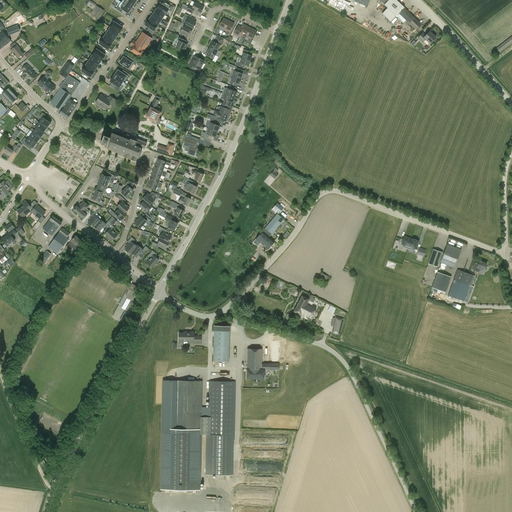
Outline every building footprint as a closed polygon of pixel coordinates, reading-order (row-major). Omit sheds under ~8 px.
[(105,11),(98,7),(96,6),(96,5),(89,0),(86,6),(93,10),(90,14),(99,20),(105,11)] [(131,9),(134,5),(127,0),(126,0),(124,4),(131,9)] [(347,0),(347,1),(346,0),(344,5),(351,9),(354,2),(367,7),(369,0),(347,0)] [(379,0),(384,5),(387,8),(381,14),(390,22),(395,17),(402,24),(405,21),(416,31),(421,25),(404,8),(396,0),(379,0)] [(195,3),(193,7),(189,5),(186,11),(192,14),(194,11),(200,14),(204,7),(195,3)] [(128,14),(131,9),(124,4),(120,9),(118,7),(116,10),(121,13),(122,10),(128,14)] [(168,4),(166,8),(160,4),(156,9),(165,15),(168,10),(171,12),(173,8),(168,4)] [(156,9),(153,15),(161,20),(164,15),(165,15),(156,9)] [(183,19),(181,23),(193,29),(196,23),(194,23),(196,19),(185,14),(183,18),(183,19)] [(149,20),(157,26),(161,20),(153,15),(149,20)] [(221,29),(224,30),(229,21),(223,18),(217,30),(219,31),(221,29)] [(154,32),(157,26),(149,20),(145,26),(150,29),(147,32),(152,36),(155,32),(154,32)] [(234,24),(229,21),(224,30),(227,32),(225,35),(228,36),(234,24)] [(114,22),(110,28),(119,34),(123,28),(114,22)] [(187,36),(188,34),(190,34),(193,29),(181,23),(179,27),(181,30),(179,32),(187,36)] [(233,35),(239,38),(245,26),(243,24),(241,27),(238,26),(233,35)] [(17,26),(6,30),(9,36),(20,32),(17,26)] [(240,41),(241,39),(243,36),(246,37),(250,28),(245,26),(239,38),(238,40),(240,41)] [(110,28),(107,33),(115,39),(118,34),(119,34),(110,28)] [(256,31),(250,28),(246,37),(248,39),(247,42),(249,43),(256,31)] [(0,49),(4,46),(5,46),(11,41),(3,32),(0,34),(0,49)] [(432,34),(429,32),(425,36),(422,33),(418,38),(422,43),(425,40),(430,44),(435,38),(434,37),(435,36),(435,35),(434,34),(433,34),(432,34)] [(107,33),(103,39),(111,44),(115,39),(107,33)] [(143,33),(136,42),(145,48),(152,39),(143,33)] [(218,51),(220,46),(221,47),(223,43),(222,43),(224,40),(223,40),(224,39),(217,35),(213,42),(210,47),(218,51)] [(511,43),(511,36),(496,49),(499,53),(511,43)] [(187,45),(185,44),(187,41),(178,37),(177,40),(179,41),(176,47),(184,51),(187,45)] [(111,44),(103,39),(103,38),(99,44),(108,50),(111,44)] [(43,40),(38,44),(41,47),(45,43),(46,42),(44,39),(43,40)] [(139,57),(145,48),(136,42),(136,43),(133,41),(130,46),(133,48),(130,51),(139,57)] [(22,57),(25,55),(17,45),(10,51),(17,59),(21,56),(22,57)] [(215,56),(219,58),(221,52),(218,51),(210,47),(207,52),(208,52),(207,56),(213,59),(215,56)] [(35,53),(32,50),(25,55),(27,59),(35,53)] [(96,50),(92,55),(101,61),(105,56),(96,50)] [(243,53),(241,59),(250,62),(252,56),(251,56),(252,53),(243,50),(242,53),(243,53)] [(93,56),(89,61),(97,66),(101,61),(92,55),(93,56)] [(130,70),(133,65),(135,66),(137,62),(131,59),(129,61),(123,57),(119,63),(130,70)] [(248,67),(249,64),(250,64),(250,63),(250,62),(241,59),(238,57),(235,65),(243,68),(244,65),(248,67)] [(195,63),(191,62),(189,67),(194,70),(195,68),(200,70),(204,62),(197,58),(195,63)] [(85,66),(94,72),(97,66),(89,61),(85,66)] [(62,70),(68,73),(73,66),(67,62),(62,70)] [(27,64),(21,70),(24,73),(22,75),(30,83),(37,76),(31,71),(32,70),(27,64)] [(90,78),(94,72),(85,66),(81,72),(90,78)] [(233,76),(241,79),(243,74),(241,74),(243,70),(236,68),(234,71),(231,70),(230,75),(233,76)] [(46,92),(46,91),(49,94),(55,88),(47,80),(50,77),(51,76),(52,75),(52,72),(50,71),(48,70),(47,71),(46,72),(46,75),(44,77),(37,84),(46,92)] [(117,70),(114,76),(122,82),(125,79),(127,81),(130,76),(126,72),(124,75),(117,70)] [(0,92),(3,90),(0,87),(3,85),(5,87),(9,83),(0,73),(0,92)] [(50,103),(60,112),(69,99),(74,92),(72,90),(79,79),(70,73),(59,88),(61,88),(50,103)] [(120,85),(122,82),(114,76),(110,82),(116,86),(114,88),(119,92),(123,87),(120,85)] [(237,87),(238,84),(239,85),(241,79),(233,76),(230,85),(237,87)] [(238,93),(236,92),(235,92),(237,88),(229,85),(228,89),(224,88),(222,93),(234,98),(235,95),(237,95),(238,93)] [(9,88),(4,92),(3,90),(0,92),(0,93),(1,94),(0,95),(0,97),(1,99),(4,97),(11,104),(18,98),(9,88)] [(233,101),(234,98),(222,93),(220,98),(224,100),(223,100),(224,101),(223,103),(222,103),(230,106),(231,103),(232,104),(232,103),(234,103),(235,101),(233,101)] [(106,110),(110,105),(113,107),(117,101),(110,96),(109,97),(106,98),(101,95),(95,103),(99,106),(99,107),(103,109),(104,108),(106,110)] [(156,96),(150,107),(145,117),(150,120),(149,120),(151,121),(151,123),(154,124),(156,124),(156,123),(159,125),(161,120),(158,119),(161,113),(158,111),(160,107),(157,106),(161,98),(156,96)] [(69,99),(60,112),(59,113),(68,119),(77,105),(69,99)] [(23,113),(28,108),(22,102),(17,107),(23,113)] [(229,110),(230,106),(222,103),(221,107),(219,106),(217,107),(216,111),(215,110),(215,111),(230,116),(232,111),(231,111),(230,110),(229,110)] [(221,120),(225,122),(226,122),(228,123),(230,116),(215,111),(213,116),(208,114),(206,118),(210,119),(220,123),(221,120)] [(39,122),(47,128),(51,123),(45,119),(47,117),(42,113),(39,117),(41,119),(39,122)] [(220,123),(210,119),(209,123),(211,124),(209,129),(218,132),(219,129),(220,130),(221,127),(218,126),(220,123)] [(47,128),(39,122),(36,120),(35,123),(37,124),(35,127),(36,128),(43,133),(47,128)] [(33,133),(40,139),(44,134),(43,133),(36,128),(34,130),(32,128),(30,131),(33,133)] [(15,139),(20,132),(16,129),(11,137),(15,139)] [(218,135),(217,135),(218,132),(209,129),(207,134),(202,132),(201,136),(211,140),(213,140),(214,137),(217,138),(218,135)] [(120,154),(119,156),(135,162),(137,156),(140,156),(142,151),(140,149),(141,148),(144,149),(147,143),(137,139),(136,141),(126,137),(126,139),(112,134),(112,133),(111,134),(111,133),(109,132),(107,132),(106,134),(107,136),(104,135),(101,142),(103,143),(103,144),(103,145),(104,145),(105,145),(105,144),(105,143),(107,144),(106,145),(107,145),(106,148),(120,154)] [(37,143),(40,139),(33,133),(29,137),(37,143)] [(183,146),(186,147),(184,151),(188,152),(187,154),(194,156),(198,146),(196,145),(196,143),(209,147),(210,143),(187,135),(186,139),(183,146)] [(33,148),(37,143),(29,137),(27,140),(24,138),(21,143),(27,147),(29,145),(33,148)] [(170,155),(173,146),(168,144),(167,148),(165,153),(170,155)] [(15,145),(11,150),(7,147),(4,152),(10,156),(13,152),(17,154),(21,148),(15,145)] [(164,168),(165,165),(169,166),(170,164),(158,159),(156,165),(164,168)] [(163,171),(164,168),(156,165),(153,170),(169,176),(170,173),(163,171)] [(160,179),(161,176),(168,178),(169,176),(153,170),(151,176),(160,179)] [(194,171),(192,174),(191,177),(200,182),(203,175),(198,172),(198,173),(194,171)] [(270,174),(274,179),(278,175),(274,171),(270,174)] [(110,174),(109,177),(102,174),(100,179),(109,183),(111,178),(114,180),(116,176),(110,174)] [(159,182),(160,179),(151,176),(149,182),(164,187),(165,187),(166,187),(167,185),(159,182)] [(184,188),(188,191),(194,194),(197,188),(192,185),(194,182),(189,179),(189,180),(186,178),(183,184),(185,185),(184,188)] [(107,188),(109,183),(100,179),(98,184),(107,188)] [(0,182),(0,199),(0,201),(9,194),(8,192),(13,188),(7,181),(5,183),(4,181),(1,184),(0,182)] [(133,191),(130,188),(132,186),(127,181),(124,185),(127,187),(121,193),(126,198),(133,191)] [(155,191),(157,187),(161,188),(160,189),(163,190),(164,187),(149,182),(147,187),(155,191)] [(105,193),(107,188),(98,184),(96,189),(103,192),(105,193)] [(191,200),(185,197),(187,194),(182,192),(183,192),(176,188),(170,185),(169,186),(172,187),(171,190),(174,191),(173,193),(178,196),(176,200),(178,201),(178,202),(187,207),(191,200)] [(101,197),(103,192),(96,189),(95,189),(93,194),(101,197)] [(152,192),(149,195),(147,194),(142,199),(144,201),(150,206),(155,201),(154,200),(157,198),(162,200),(163,197),(152,192)] [(104,202),(100,201),(101,197),(93,194),(91,199),(98,202),(97,204),(103,206),(104,202)] [(114,204),(117,207),(119,209),(125,214),(125,213),(129,208),(122,202),(124,199),(118,194),(116,196),(118,198),(117,198),(119,199),(114,204)] [(34,201),(29,206),(25,201),(21,204),(23,206),(17,211),(22,218),(29,212),(30,213),(31,212),(36,205),(38,204),(34,201)] [(80,203),(77,207),(76,206),(73,210),(83,219),(87,215),(90,212),(87,209),(89,206),(84,201),(81,204),(80,203)] [(151,212),(149,210),(152,207),(150,206),(144,201),(139,206),(147,212),(145,214),(149,218),(152,216),(149,214),(151,212)] [(184,212),(178,208),(179,205),(172,201),(169,206),(177,210),(174,215),(181,219),(184,212)] [(272,208),(279,214),(284,209),(277,203),(272,208)] [(45,213),(36,205),(31,212),(40,219),(45,213)] [(91,216),(93,217),(88,223),(93,228),(93,227),(99,221),(99,220),(101,218),(97,214),(100,211),(97,208),(91,216)] [(114,217),(116,215),(122,220),(127,215),(125,213),(125,214),(119,209),(115,213),(111,210),(108,212),(114,217)] [(178,224),(171,220),(173,218),(163,212),(163,213),(160,211),(158,215),(165,218),(164,220),(167,222),(166,222),(165,225),(165,226),(168,227),(167,228),(174,231),(178,224)] [(277,214),(264,229),(262,231),(263,232),(256,239),(253,243),(257,247),(260,243),(268,250),(275,242),(269,237),(284,220),(277,214)] [(52,236),(59,227),(61,223),(52,216),(49,220),(42,229),(52,236)] [(146,217),(144,219),(141,216),(134,224),(140,229),(146,223),(147,224),(151,221),(146,217)] [(105,224),(100,220),(101,218),(99,220),(99,221),(93,227),(93,228),(94,227),(99,232),(104,225),(106,227),(110,223),(108,221),(105,224)] [(114,219),(110,223),(106,227),(107,228),(106,228),(108,230),(105,234),(112,241),(117,236),(111,230),(114,227),(113,226),(117,221),(114,219)] [(5,226),(8,231),(15,228),(12,223),(5,226)] [(16,229),(21,236),(25,233),(20,226),(16,229)] [(159,233),(161,234),(159,238),(160,239),(168,243),(168,242),(171,236),(164,232),(165,230),(160,227),(158,230),(160,231),(159,233)] [(65,244),(65,243),(68,239),(67,238),(70,234),(62,228),(56,237),(48,247),(58,254),(65,244)] [(6,236),(1,239),(7,246),(14,241),(11,237),(16,233),(13,229),(5,234),(6,236)] [(69,252),(72,248),(74,249),(77,249),(78,247),(78,246),(82,241),(75,236),(69,244),(68,244),(65,248),(69,252)] [(127,242),(129,244),(125,250),(130,254),(130,253),(136,247),(136,246),(134,244),(135,242),(135,241),(131,237),(127,242)] [(408,249),(411,239),(404,237),(401,244),(404,245),(403,247),(408,249)] [(158,248),(159,246),(166,249),(169,243),(168,242),(168,243),(160,239),(157,244),(153,242),(151,245),(158,248)] [(411,239),(408,249),(413,250),(413,248),(416,249),(418,241),(411,239)] [(440,263),(454,268),(461,250),(447,244),(440,263)] [(146,246),(142,250),(137,245),(136,246),(136,247),(130,253),(130,254),(131,253),(136,258),(142,251),(144,253),(148,248),(146,246)] [(420,248),(418,255),(424,256),(426,250),(420,248)] [(438,267),(443,253),(432,249),(428,264),(438,267)] [(47,259),(51,254),(46,251),(43,256),(44,257),(42,259),(42,262),(44,263),(47,259)] [(158,260),(155,257),(157,254),(152,251),(149,255),(151,257),(147,263),(152,268),(158,260)] [(487,264),(483,262),(482,261),(480,260),(479,260),(479,261),(478,265),(474,263),(472,270),(478,272),(483,274),(484,270),(485,270),(486,270),(487,268),(487,267),(486,267),(487,264)] [(474,275),(458,269),(454,280),(453,279),(447,296),(464,302),(474,275)] [(435,277),(432,287),(446,293),(451,277),(437,272),(435,277)] [(125,322),(130,314),(137,301),(134,300),(137,296),(136,293),(138,288),(130,283),(127,288),(128,289),(127,289),(128,290),(125,296),(126,299),(130,301),(124,311),(125,311),(120,319),(125,322)] [(293,312),(301,316),(310,321),(317,308),(312,305),(315,299),(313,298),(314,297),(311,295),(308,299),(302,296),(293,312)] [(340,335),(344,318),(336,316),(332,333),(340,335)] [(229,362),(230,332),(214,331),(213,361),(229,362)] [(183,333),(179,333),(178,343),(183,343),(183,342),(188,342),(188,343),(189,343),(192,343),(201,343),(201,336),(194,336),(194,332),(184,332),(183,333)] [(247,349),(247,370),(247,379),(264,379),(264,370),(273,370),(273,364),(261,364),(262,350),(247,349)] [(174,381),(173,430),(161,429),(160,489),(199,490),(200,435),(206,435),(206,475),(232,476),(233,436),(234,436),(235,382),(209,381),(208,408),(201,408),(201,382),(174,381)]
